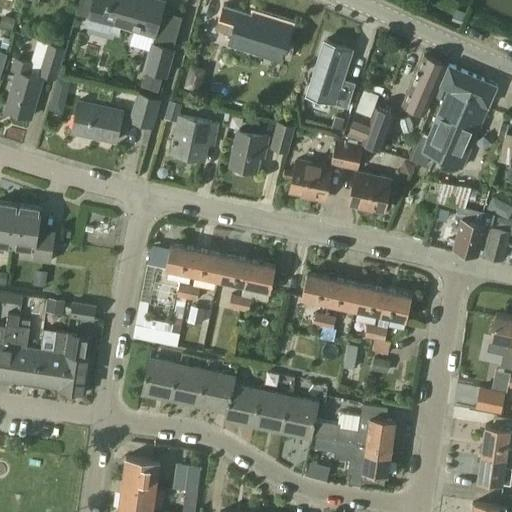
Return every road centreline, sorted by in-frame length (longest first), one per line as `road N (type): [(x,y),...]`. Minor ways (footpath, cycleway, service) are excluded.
road 1 (residential): [(422,509),(282,477),(203,428),(101,410)]
road 2 (residential): [(456,263),(143,197)]
road 3 (residential): [(422,509),(456,263)]
road 4 (residential): [(101,410),(143,197)]
road 5 (tertiary): [(349,0),(511,70)]
road 6 (residential): [(143,197),(0,155)]
